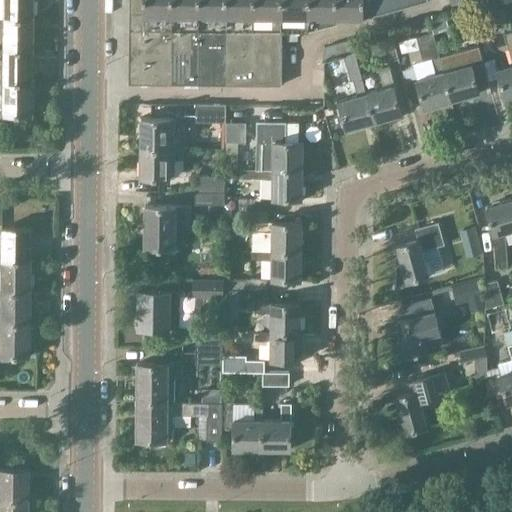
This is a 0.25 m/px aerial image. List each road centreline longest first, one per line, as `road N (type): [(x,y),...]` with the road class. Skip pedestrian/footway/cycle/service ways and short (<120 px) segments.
road 1 (residential): [(344,488),(346,192),(511,146)]
road 2 (residential): [(344,488),(84,490)]
road 3 (unclassified): [(85,408),(87,169)]
road 4 (residential): [(511,445),(344,488)]
road 5 (unclassified): [(87,169),(89,0)]
